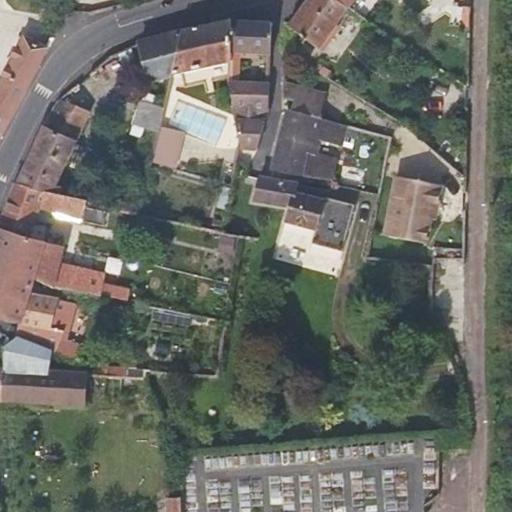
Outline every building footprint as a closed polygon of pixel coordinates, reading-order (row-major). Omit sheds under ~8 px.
[(337,0),(304,0),(287,26),(319,49),(349,8),(337,0)] [(148,82),(230,61),(230,52),(230,19),(178,29),(137,42),(137,43),(148,82)] [(230,19),(230,52),(268,55),(269,55),(270,21),(230,19)] [(0,137),(31,80),(48,47),(23,35),(0,79),(0,137)] [(268,82),(228,82),(238,149),(249,149),(257,149),(269,106),(268,82)] [(118,119),(157,134),(158,130),(166,97),(129,85),(118,119)] [(292,86),(291,88),(288,101),(292,102),(290,111),(314,117),(317,118),(323,94),(292,86)] [(15,184),(61,195),(63,188),(57,186),(71,153),(79,157),(83,147),(75,143),(88,112),(58,100),(42,125),(41,124),(14,184),(15,184)] [(345,126),(326,121),(317,118),(314,117),(290,111),(282,124),(271,171),(327,182),(329,182),(332,169),(333,162),(316,159),(321,140),(340,144),(345,126)] [(151,161),(150,165),(172,172),(180,136),(158,130),(157,134),(151,161)] [(442,186),(395,176),(384,236),(427,244),(431,220),(436,220),(442,186)] [(252,201),(289,208),(290,204),(292,195),(293,192),(295,184),(257,177),(252,201)] [(82,219),(84,209),(86,201),(61,195),(15,184),(0,221),(0,228),(28,238),(40,207),(82,219)] [(324,200),(293,192),(292,195),(290,204),(289,208),(285,222),(313,230),(308,246),(351,258),(367,194),(327,186),(325,196),(324,200)] [(367,194),(351,258),(365,262),(366,258),(378,196),(367,194)] [(46,243),(28,238),(0,228),(0,319),(19,324),(17,336),(52,350),(72,359),(80,344),(78,338),(63,335),(70,303),(31,294),(34,283),(46,243)] [(62,246),(46,243),(34,283),(103,297),(108,275),(59,263),(62,246)] [(4,367),(49,371),(52,350),(17,336),(3,347),(4,367)] [(86,373),(49,371),(4,367),(5,402),(84,406),(86,374),(86,373)] [(120,402),(121,377),(96,375),(89,375),(88,400),(120,402)] [(468,430),(438,433),(438,450),(468,449),(468,430)] [(167,511),(182,511),(182,498),(167,498),(167,511)]
